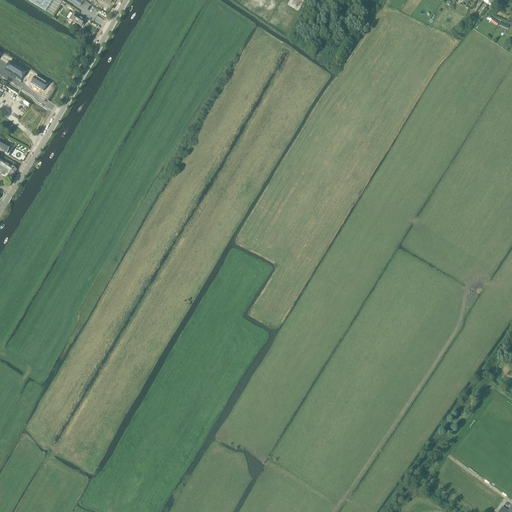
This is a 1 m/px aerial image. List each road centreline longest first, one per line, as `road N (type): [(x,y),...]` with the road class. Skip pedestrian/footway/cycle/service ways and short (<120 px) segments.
road 1 (track): [(334,511),(455,331),(469,279),(491,284)]
road 2 (secondary): [(13,189),(125,0)]
